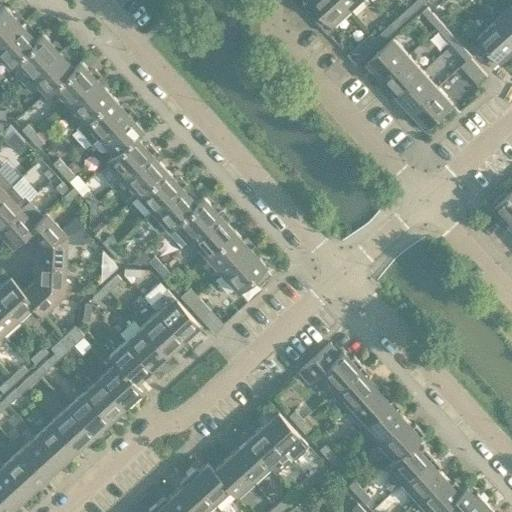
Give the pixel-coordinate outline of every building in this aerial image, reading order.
[(350,9),(341,0),(311,0),(304,7),(328,33),(336,27),(333,24),(350,9)] [(341,0),(350,9),(359,0),(341,0)] [(415,0),(407,8),(412,13),(426,0),(415,0)] [(511,4),(494,20),(511,38),(511,4)] [(0,40),(23,19),(19,15),(15,14),(13,16),(3,5),(0,7),(0,40)] [(422,11),(437,28),(442,23),(427,6),(422,11)] [(391,22),(396,27),(412,13),(407,8),(391,22)] [(23,19),(0,40),(0,59),(1,59),(8,66),(15,60),(14,59),(35,39),(34,39),(26,30),(27,28),(28,24),(23,19)] [(502,63),(511,53),(511,38),(494,20),(477,36),(478,36),(470,43),(483,57),(491,51),(502,63)] [(375,37),(380,42),(396,27),(391,22),(375,37)] [(457,39),(442,23),(437,28),(452,44),(457,39)] [(22,82),(61,47),(57,42),(52,42),(51,43),(41,32),(34,39),(35,39),(14,59),(15,60),(19,65),(14,73),(22,82)] [(361,59),(380,42),(375,37),(371,32),(352,49),(361,59)] [(382,78),(409,54),(393,37),(367,61),(382,78)] [(470,57),(472,55),(457,39),(452,44),(466,60),(470,56),(470,57)] [(73,67),(72,66),(64,57),(65,56),(65,51),(61,47),(22,82),(30,91),(39,86),(46,93),(53,87),(52,86),(73,67)] [(382,78),(396,94),(423,70),(409,54),(382,78)] [(487,75),(470,57),(470,56),(466,60),(461,65),(478,84),(487,75)] [(493,56),(487,61),(492,67),(498,62),(493,56)] [(67,103),(99,74),(95,69),(90,69),(89,70),(79,59),(72,66),(73,67),(52,86),(53,87),(67,103)] [(396,94),(411,110),(438,86),(423,70),(396,94)] [(82,120),(110,94),(101,84),(103,83),(103,78),(99,74),(67,103),(82,120)] [(453,102),(438,86),(411,110),(426,127),(439,115),(441,117),(453,106),(451,104),(453,102)] [(98,137),(130,108),(126,103),(121,103),(120,104),(110,94),(82,120),(75,126),(90,144),(98,137)] [(134,135),(135,136),(142,129),(132,118),(134,117),(134,113),(130,108),(98,137),(112,153),(113,154),(134,135)] [(21,128),(29,137),(35,132),(27,123),(21,128)] [(42,127),(35,132),(42,140),(49,134),(42,127)] [(35,132),(29,137),(37,146),(43,141),(42,140),(35,132)] [(7,142),(16,151),(23,144),(15,135),(7,142)] [(105,159),(121,177),(153,148),(149,144),(145,143),(143,145),(135,136),(134,135),(113,154),(112,153),(105,159)] [(121,177),(136,194),(165,169),(156,159),(157,157),(157,153),(153,148),(121,177)] [(52,163),(60,171),(66,166),(58,157),(52,163)] [(66,166),(60,171),(68,180),(74,175),(66,166)] [(136,194),(151,210),(152,211),(184,182),(180,177),(175,177),(174,178),(165,169),(136,194)] [(0,194),(10,185),(0,173),(0,194)] [(60,181),(54,187),(62,196),(68,190),(69,189),(61,181),(60,181)] [(168,229),(175,222),(174,221),(195,202),(195,201),(186,192),(188,191),(188,186),(184,182),(152,211),(151,210),(144,217),(160,235),(167,228),(168,229)] [(21,197),(10,185),(0,194),(0,224),(28,199),(23,194),(21,197)] [(61,197),(65,202),(78,191),(73,186),(69,189),(68,190),(62,196),(61,197)] [(502,223),(506,227),(511,222),(511,189),(507,195),(504,192),(493,201),(496,204),(494,206),(504,217),(502,218),(502,223)] [(81,195),(88,203),(96,199),(87,190),(81,195)] [(186,243),(190,239),(190,238),(222,209),(218,205),(213,204),(211,206),(202,195),(195,201),(195,202),(174,221),(175,222),(180,228),(176,233),(186,243)] [(0,233),(11,245),(25,233),(24,232),(38,220),(37,219),(27,209),(32,204),(28,199),(0,224),(0,233)] [(96,200),(96,199),(88,203),(89,203),(88,214),(96,214),(96,200)] [(190,238),(190,239),(205,255),(233,230),(224,220),(226,218),(226,214),(222,209),(190,238)] [(24,232),(25,233),(35,245),(66,234),(45,211),(37,219),(38,220),(24,232)] [(205,255),(220,272),(252,243),(248,238),(244,238),(242,240),(233,230),(205,255)] [(35,245),(34,262),(64,264),(66,234),(35,245)] [(101,242),(109,250),(115,245),(107,236),(101,242)] [(256,248),(252,243),(220,272),(236,290),(251,277),(257,284),(269,273),(262,266),(264,264),(255,254),(256,252),(256,248)] [(115,245),(109,250),(117,259),(123,254),(115,245)] [(101,265),(116,266),(102,250),(101,265)] [(147,260),(155,269),(161,264),(153,255),(147,260)] [(64,264),(34,262),(33,279),(63,293),(64,264)] [(161,264),(155,269),(163,278),(169,272),(161,264)] [(100,281),(116,266),(101,265),(100,281)] [(103,285),(108,290),(120,279),(116,274),(103,285)] [(21,290),(22,289),(9,276),(0,284),(0,299),(17,318),(32,305),(32,304),(21,290)] [(33,279),(22,289),(21,290),(32,304),(32,305),(40,314),(63,293),(33,279)] [(108,290),(103,285),(91,296),(96,301),(108,290)] [(179,295),(185,301),(194,292),(189,286),(179,295)] [(149,303),(156,311),(184,341),(200,326),(166,288),(149,303)] [(194,292),(185,301),(200,318),(210,309),(194,292)] [(0,299),(0,332),(1,333),(17,318),(0,299)] [(84,303),(82,319),(88,320),(91,304),(84,303)] [(156,311),(140,325),(168,356),(184,341),(156,311)] [(74,325),(62,336),(66,341),(78,330),(74,325)] [(168,356),(140,325),(124,340),(152,370),(168,356)] [(78,330),(66,341),(71,346),(83,335),(78,330)] [(66,341),(62,336),(50,347),(54,352),(66,341)] [(107,355),(114,362),(114,361),(134,383),(135,382),(136,384),(152,370),(124,340),(107,355)] [(66,341),(54,352),(58,357),(71,346),(66,341)] [(315,374),(331,392),(361,364),(353,355),(350,358),(342,350),(336,356),(326,345),(297,371),(307,381),(315,374)] [(30,357),(34,362),(47,351),(42,346),(30,357)] [(47,359),(34,370),(39,375),(51,364),(47,359)] [(114,361),(114,362),(98,376),(126,406),(143,391),(136,384),(135,382),(134,383),(114,361)] [(22,364),(10,375),(14,380),(27,369),(22,364)] [(331,392),(346,409),(373,384),(366,377),(370,373),(361,364),(331,392)] [(39,375),(34,370),(22,381),(26,386),(39,375)] [(0,388),(2,391),(14,380),(10,375),(0,384),(0,388)] [(98,376),(82,391),(110,421),(126,406),(98,376)] [(346,409),(361,425),(392,398),(383,388),(380,391),(373,384),(346,409)] [(14,388),(2,399),(7,404),(19,393),(14,388)] [(110,421),(82,391),(66,405),(94,435),(110,421)] [(361,425),(377,442),(404,418),(397,410),(400,407),(392,398),(361,425)] [(66,405),(50,420),(78,450),(94,435),(66,405)] [(288,415),(296,424),(302,418),(294,409),(288,415)] [(260,426),(290,459),(297,455),(303,450),(307,444),(277,411),(260,426)] [(302,418),(296,424),(304,433),(310,427),(302,418)] [(377,442),(392,459),(412,441),(412,442),(423,432),(414,422),(410,425),(404,418),(377,442)] [(78,450),(50,420),(34,434),(62,464),(78,450)] [(244,440),(269,467),(274,473),(290,459),(260,426),(244,440)] [(34,434),(18,449),(46,479),(62,464),(34,434)] [(244,440),(228,455),(253,482),(269,467),(244,440)] [(384,465),(400,483),(431,455),(422,446),(419,449),(412,442),(412,441),(392,459),(384,465)] [(318,449),(327,457),(332,452),(324,443),(318,449)] [(46,479),(18,449),(2,463),(29,494),(46,479)] [(341,461),(332,452),(327,457),(335,466),(341,461)] [(236,497),(253,482),(228,455),(213,469),(231,489),(230,490),(236,497)] [(400,483),(416,500),(443,475),(436,468),(439,465),(431,455),(400,483)] [(195,465),(187,473),(214,504),(230,490),(231,489),(213,469),(206,462),(198,469),(195,465)] [(2,463),(0,465),(0,493),(13,508),(29,494),(2,463)] [(315,468),(306,476),(311,482),(320,474),(315,468)] [(192,511),(204,511),(214,504),(187,473),(178,481),(181,485),(174,491),(192,511)] [(426,511),(437,511),(439,511),(438,510),(461,489),(461,488),(453,479),(449,483),(443,475),(416,500),(426,511)] [(302,490),(311,482),(306,476),(297,484),(302,490)] [(347,484),(355,493),(361,488),(353,479),(347,484)] [(438,510),(439,511),(470,511),(484,500),(475,490),(472,493),(465,485),(461,488),(461,489),(438,510)] [(369,497),(361,488),(355,493),(363,502),(369,497)] [(163,494),(155,502),(163,511),(192,511),(174,491),(166,498),(163,494)] [(0,511),(9,511),(13,508),(0,493),(0,511)] [(283,497),(274,505),(279,511),(288,503),(283,497)] [(470,511),(489,511),(493,509),(484,500),(470,511)] [(163,511),(155,502),(146,510),(147,511),(163,511)] [(350,508),(354,511),(363,511),(364,511),(356,502),(350,508)]
